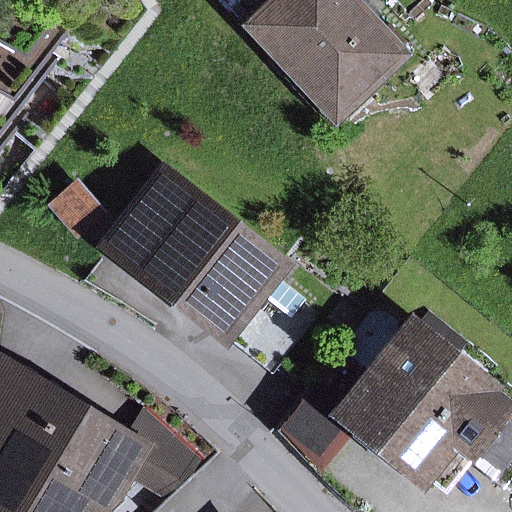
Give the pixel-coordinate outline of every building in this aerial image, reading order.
[(430,46),(388,0),(273,0),(254,18),(347,121),(430,46)] [(0,178),(0,179),(45,112),(36,104),(76,54),(68,51),(0,16),(0,178)] [(312,258),(184,160),(121,243),(250,340),(312,258)] [(124,208),(95,172),(57,202),(86,239),(124,208)] [(511,436),(511,375),(433,311),(357,401),(330,379),(290,427),(339,468),(375,426),(450,489),(483,450),(493,458),(511,436)] [(0,511),(4,511),(8,507),(15,511),(128,511),(143,498),(175,439),(4,339),(0,346),(0,511)]
